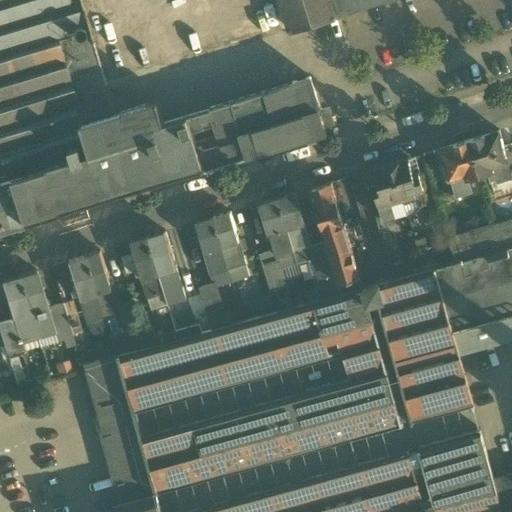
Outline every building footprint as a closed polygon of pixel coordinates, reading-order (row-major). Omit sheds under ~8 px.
[(0,0),(0,162),(5,179),(0,180),(0,231),(327,132),(311,77),(210,107),(210,108),(165,122),(156,125),(150,103),(116,113),(106,82),(290,27),(291,30),(338,15),(337,13),(378,0),(0,0)] [(158,100),(150,103),(156,125),(165,122),(158,100)] [(500,130),(470,139),(480,174),(492,170),(496,182),(511,178),(506,163),(511,161),(511,159),(509,149),(508,145),(505,146),(500,130)] [(467,178),(480,174),(470,139),(439,148),(444,164),(441,165),(446,181),(453,179),(457,194),(471,190),(467,178)] [(392,163),(402,199),(415,195),(416,195),(416,192),(425,190),(420,171),(413,172),(409,158),(392,163)] [(402,199),(392,163),(374,168),(379,183),(373,185),(384,222),(395,218),(391,203),(402,199)] [(366,187),(373,185),(379,183),(374,168),(362,172),(366,187)] [(511,182),(511,178),(496,182),(492,183),(496,197),(511,191),(511,182)] [(327,239),(340,282),(360,276),(358,267),(331,181),(311,187),(327,239)] [(425,190),(416,192),(416,195),(415,195),(418,204),(428,201),(425,190)] [(279,197),(288,226),(305,221),(296,192),(279,197)] [(418,204),(415,195),(402,199),(407,215),(412,213),(419,207),(418,204)] [(262,202),(270,231),(288,226),(279,197),(262,202)] [(395,218),(407,215),(402,199),(391,203),(395,218)] [(214,217),(223,246),(240,241),(231,211),(214,217)] [(231,274),(229,269),(223,246),(214,217),(197,222),(215,282),(216,281),(218,286),(233,282),(231,274)] [(450,242),(455,261),(511,244),(511,219),(495,224),(450,236),(448,237),(450,242)] [(312,243),(305,221),(288,226),(294,249),(300,247),(305,246),(312,243)] [(294,249),(288,226),(270,231),(275,248),(281,267),(282,267),(298,262),(296,255),(294,249)] [(167,231),(149,236),(160,273),(178,268),(167,231)] [(143,278),(160,273),(149,236),(132,241),(135,251),(140,270),(143,278)] [(305,246),(320,298),(343,292),(340,282),(327,239),(312,243),(305,246)] [(246,264),(240,241),(223,246),(229,269),(235,267),(246,264)] [(347,300),(345,292),(83,365),(99,421),(134,412),(134,413),(137,412),(343,354),(350,379),(303,392),(318,448),(401,425),(401,426),(404,426),(403,424),(403,423),(402,423),(377,331),(386,328),(412,421),(411,422),(412,423),(415,422),(415,421),(472,406),(473,410),(475,409),(474,405),(460,354),(507,341),(511,339),(511,244),(455,261),(363,286),(366,295),(347,300)] [(260,252),(271,289),(288,284),(287,282),(282,267),(281,267),(275,248),(260,252)] [(101,251),(83,256),(95,293),(111,288),(112,288),(101,251)] [(140,270),(135,251),(121,255),(127,274),(140,270)] [(78,298),(95,293),(83,256),(66,261),(77,298),(78,298)] [(282,267),(287,282),(303,277),(298,262),(282,267)] [(246,264),(235,267),(236,272),(231,274),(233,282),(250,277),(246,264)] [(166,293),(169,304),(188,298),(178,268),(160,273),(166,293)] [(36,270),(18,276),(36,334),(53,329),(54,329),(47,307),(36,270)] [(166,293),(160,273),(143,278),(149,298),(166,293)] [(34,335),(36,334),(18,276),(18,275),(0,281),(11,315),(12,318),(13,318),(20,339),(34,335)] [(363,286),(360,276),(340,282),(343,292),(363,286)] [(199,287),(212,328),(229,323),(218,286),(216,281),(215,282),(199,287)] [(363,286),(345,292),(347,300),(366,295),(363,286)] [(111,288),(95,293),(98,306),(115,301),(111,288)] [(273,304),(269,291),(253,296),(257,309),(273,304)] [(98,306),(95,293),(78,298),(82,310),(83,310),(98,306)] [(169,304),(166,293),(149,298),(153,309),(169,304)] [(66,315),(76,312),(72,299),(62,302),(66,315)] [(115,301),(98,306),(102,317),(118,312),(115,301)] [(53,329),(56,340),(72,335),(72,334),(66,315),(62,302),(47,307),(54,329),(53,329)] [(98,306),(83,310),(87,323),(102,318),(98,306)] [(66,315),(72,334),(82,331),(76,312),(66,315)] [(13,318),(12,318),(0,321),(0,334),(5,352),(22,347),(20,339),(13,318)] [(154,343),(154,345),(204,331),(202,324),(178,330),(156,337),(153,337),(155,342),(155,343),(154,343)] [(153,326),(141,330),(145,345),(155,342),(153,337),(156,337),(153,326)] [(57,343),(56,340),(53,329),(36,334),(40,348),(57,343)] [(146,347),(145,345),(141,330),(129,333),(134,350),(146,347)] [(38,346),(34,335),(20,339),(22,347),(23,350),(38,346)] [(84,364),(111,356),(108,345),(81,353),(84,364)] [(5,352),(7,357),(8,357),(17,354),(24,352),(23,350),(22,347),(5,352)] [(17,354),(8,357),(12,372),(15,383),(25,380),(17,354)] [(0,387),(15,383),(12,372),(0,375),(0,387)] [(303,392),(293,394),(309,451),(318,448),(303,392)] [(157,493),(309,451),(293,394),(145,436),(144,433),(143,434),(140,423),(137,424),(102,434),(121,503),(122,503),(122,504),(125,503),(125,502),(157,493)] [(137,424),(140,423),(137,412),(134,413),(134,412),(99,421),(102,434),(137,424)] [(503,511),(494,478),(482,433),(481,429),(478,429),(478,430),(422,445),(418,446),(419,449),(436,511),(503,511)] [(427,511),(410,451),(411,451),(410,448),(407,449),(408,450),(183,511),(427,511)] [(511,511),(511,473),(494,478),(503,511),(511,511)] [(115,505),(117,511),(162,511),(157,493),(125,502),(125,503),(122,504),(122,503),(121,503),(115,505)]
